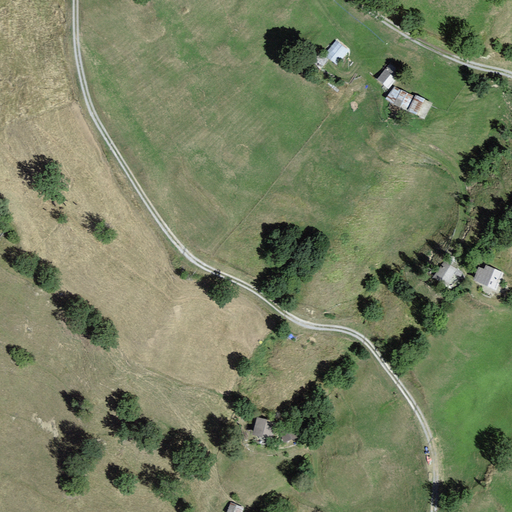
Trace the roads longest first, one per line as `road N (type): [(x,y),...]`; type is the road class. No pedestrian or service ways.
road 1 (track): [(72,0),(75,57),(91,116),(145,205),(208,270),(293,321),(364,341),(420,421),(434,511)]
road 2 (track): [(511,77),(436,52),(348,0)]
